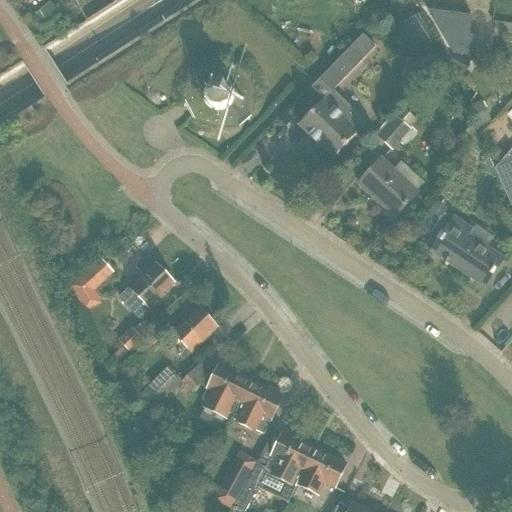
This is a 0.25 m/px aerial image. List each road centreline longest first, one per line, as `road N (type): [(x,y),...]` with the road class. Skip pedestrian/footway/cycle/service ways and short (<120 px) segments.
road 1 (residential): [(511,384),(473,346),(207,167),(171,166),(157,186),(160,206),(252,291),(360,422),(431,489),(450,498),(492,498)]
road 2 (secondary): [(0,103),(161,0)]
